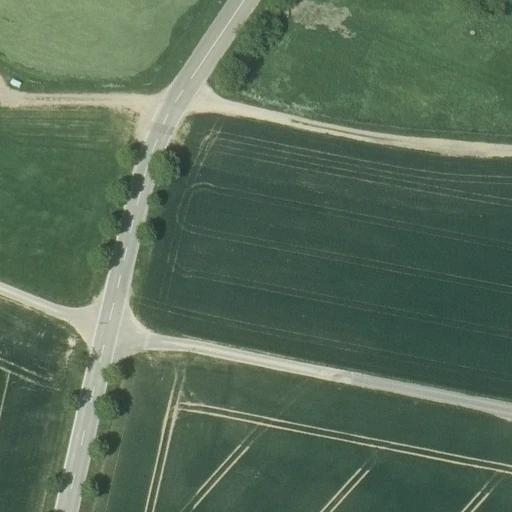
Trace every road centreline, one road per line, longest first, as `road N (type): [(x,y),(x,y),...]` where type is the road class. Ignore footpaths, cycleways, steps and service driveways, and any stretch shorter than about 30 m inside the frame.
road 1 (tertiary): [(247,0),(167,145),(152,192),(88,511)]
road 2 (track): [(0,324),(115,371),(511,451)]
road 3 (track): [(511,169),(334,148),(182,118)]
